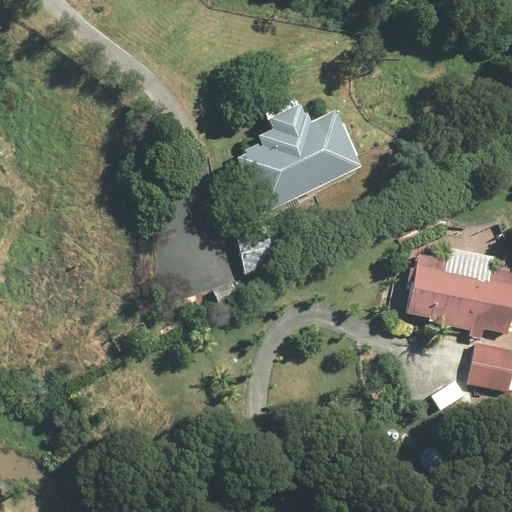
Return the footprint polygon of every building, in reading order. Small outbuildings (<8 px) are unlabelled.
[(238,160),(265,215),(360,168),(333,113),(310,124),(301,106),(267,123),(272,133),(256,140),(261,149),(238,160)] [(263,232),(235,241),(246,275),(274,266),(263,232)] [(418,256),(406,319),(469,331),(468,337),(480,340),(481,333),(505,338),(511,303),(511,274),(488,270),(486,279),(446,271),(448,262),(418,256)] [(126,312),(102,326),(118,353),(141,340),(126,312)] [(511,368),(511,351),(475,344),(467,384),(508,392),(511,368)] [(467,396),(454,380),(432,399),(444,414),(467,396)]
